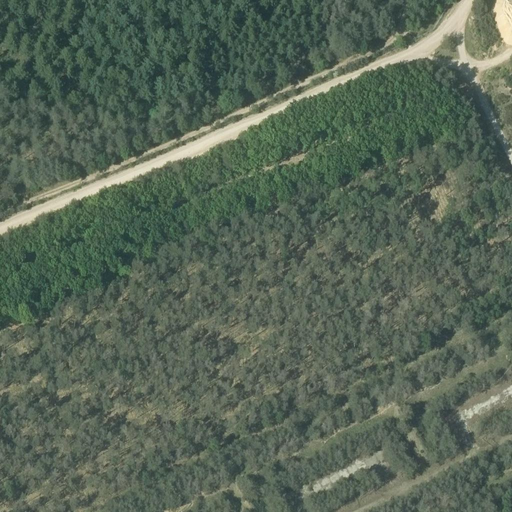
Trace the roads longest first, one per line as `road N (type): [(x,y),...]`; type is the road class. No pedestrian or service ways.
road 1 (track): [(0,226),(416,47)]
road 2 (track): [(0,213),(358,59),(397,32)]
road 3 (track): [(416,47),(466,71),(511,165)]
road 4 (track): [(472,0),(458,15),(466,71),(511,51)]
